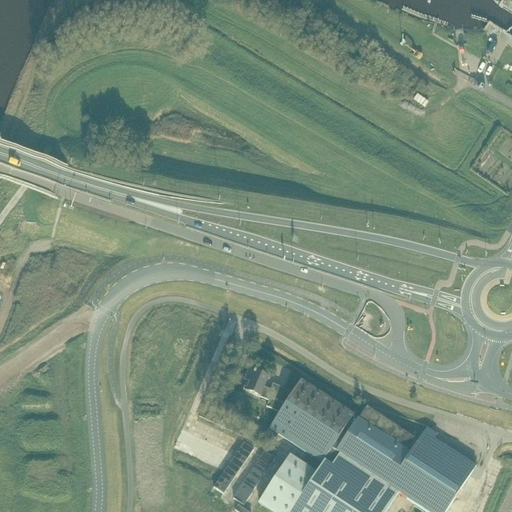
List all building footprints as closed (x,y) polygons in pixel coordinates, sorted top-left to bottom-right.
[(264,388),(268,379),(249,370),(244,381),(250,383),(246,393),(260,399),(261,397),(270,401),(266,408),(280,414),(264,438),(272,444),(277,436),(312,458),(307,467),(290,456),(258,506),(267,511),(387,511),(398,495),(424,511),(447,511),(475,469),(433,442),(437,436),(427,429),(418,443),(407,436),(409,433),(401,428),(399,430),(366,409),(358,421),(356,419),(353,417),(354,416),(350,414),(350,415),(300,383),(295,391),(293,394),(273,385),(270,391),(264,388)] [(78,400),(87,387),(77,380),(68,392),(78,400)] [(243,444),(213,488),(223,495),(253,450),(243,444)] [(263,452),(233,499),(243,506),(274,459),(263,452)] [(0,500),(17,506),(31,469),(13,463),(10,473),(0,469),(0,500)]
